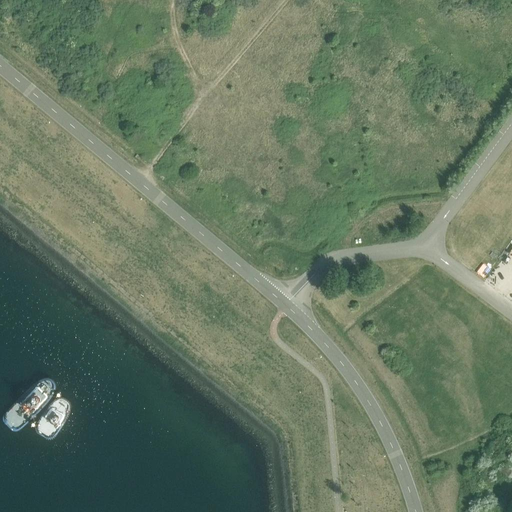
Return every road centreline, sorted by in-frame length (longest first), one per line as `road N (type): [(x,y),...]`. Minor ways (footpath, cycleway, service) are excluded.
road 1 (tertiary): [(414,511),(381,425),(323,341),(0,66)]
road 2 (track): [(145,187),(201,99),(287,0)]
